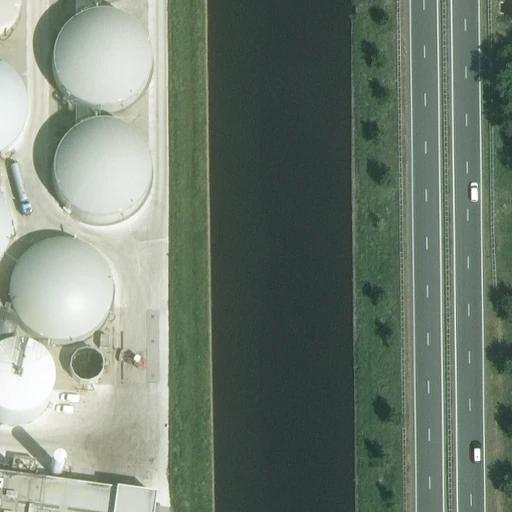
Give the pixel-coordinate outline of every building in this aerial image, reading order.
[(0,0),(0,8),(10,7),(8,0),(0,0)] [(142,106),(141,96),(94,97),(94,107),(142,106)] [(0,152),(33,139),(30,99),(0,100),(0,152)] [(65,181),(75,213),(120,215),(157,204),(159,174),(143,126),(114,124),(68,139),(65,181)] [(0,267),(3,266),(18,229),(6,190),(0,187),(0,267)] [(11,264),(42,347),(127,316),(96,232),(11,264)] [(0,415),(65,417),(67,353),(0,350),(0,415)] [(34,474),(35,462),(14,459),(12,471),(34,474)] [(0,511),(153,511),(155,499),(0,477),(0,511)]
